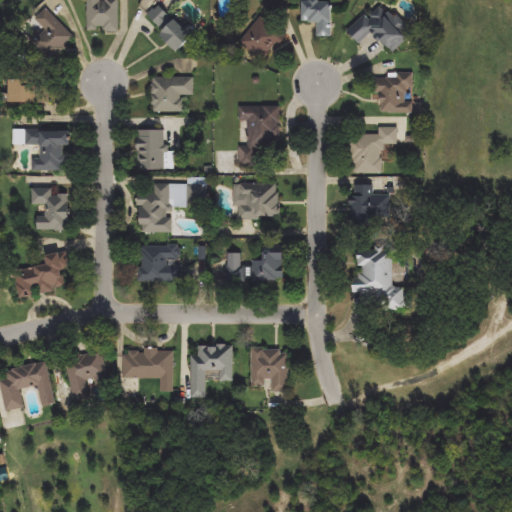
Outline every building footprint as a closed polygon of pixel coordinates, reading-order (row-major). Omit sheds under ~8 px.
[(119,0),(119,31),(88,31),(88,3),(83,3),(83,0),(119,0)] [(318,37),(318,23),(302,23),(302,2),(332,2),(332,37),(318,37)] [(373,33),(360,46),(349,34),(382,3),(407,30),(403,33),(409,39),(393,54),(373,33)] [(158,36),(163,31),(148,16),(158,5),(184,30),(189,25),(196,32),(177,53),(158,36)] [(76,37),(51,62),(31,43),(43,30),(34,21),(46,8),(76,37)] [(287,38),(262,63),(240,41),(265,16),(287,38)] [(381,113),(381,98),(373,98),(374,79),(388,79),(388,74),(415,74),(414,114),(381,113)] [(195,78),(195,96),(185,96),(185,113),(153,113),(153,78),(195,78)] [(38,104),(8,104),(8,81),(38,81),(38,104)] [(280,107),(281,152),(258,152),(258,167),(241,167),(241,147),(249,147),(248,122),(241,122),(241,108),(280,107)] [(354,174),(354,129),(399,129),(399,145),(384,145),(384,174),(354,174)] [(37,146),(14,146),(14,130),(69,131),(68,172),(37,171),(37,146)] [(166,132),(166,170),(138,170),(138,132),(166,132)] [(172,233),(139,233),(139,185),(172,185),(172,233)] [(240,220),(240,185),(280,185),(280,220),(240,220)] [(350,222),(351,186),(374,187),(374,196),(392,196),(391,223),(350,222)] [(37,231),(37,217),(45,217),(45,207),(33,207),(33,191),(69,191),(69,231),(37,231)] [(140,283),(139,247),(183,247),(183,283),(140,283)] [(283,282),(253,282),(253,262),(265,262),(265,248),(283,248),(283,282)] [(394,288),(407,288),(407,311),(385,312),(384,292),(352,293),(352,279),(360,279),(359,251),(393,250),(394,288)] [(72,269),(63,271),(67,289),(20,298),(15,273),(44,268),(42,257),(69,252),(72,269)] [(244,254),(244,283),(228,283),(228,254),(244,254)] [(193,357),(201,357),(201,346),(234,346),(234,381),(207,381),(207,398),(192,398),(193,357)] [(289,391),(252,391),(252,349),(289,349),(289,391)] [(175,350),(174,393),(161,393),(161,380),(125,379),(125,350),(175,350)] [(88,381),(91,399),(74,401),(67,359),(104,353),(108,378),(88,381)] [(56,404),(43,407),(39,386),(21,390),(25,408),(6,412),(0,381),(8,380),(7,371),(48,362),(56,404)]
